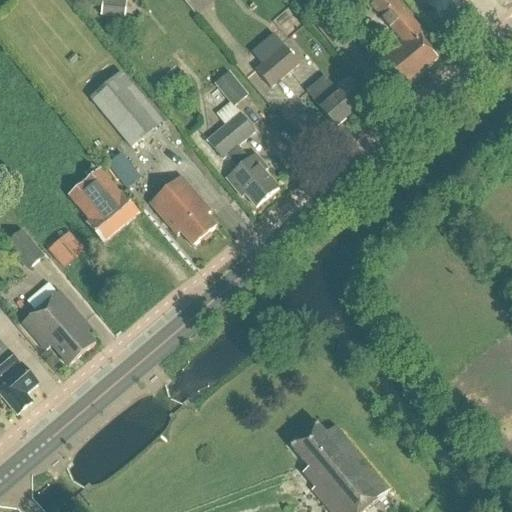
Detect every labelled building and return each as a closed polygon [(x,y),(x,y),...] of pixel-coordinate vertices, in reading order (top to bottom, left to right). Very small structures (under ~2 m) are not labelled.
[(375,67),(399,95),(438,62),(422,43),(427,39),(393,0),(382,0),(372,9),(402,44),(375,67)] [(102,2),(101,19),(124,21),(126,4),(102,2)] [(283,48),(254,72),(270,90),(299,66),(283,48)] [(230,76),(216,88),(235,110),(249,98),(230,76)] [(91,103),(131,150),(162,125),(122,77),(91,103)] [(321,113),(337,131),(364,108),(348,90),(340,97),(325,80),(307,95),(314,103),(313,103),(316,106),(322,112),(321,113)] [(245,197),(256,211),(279,191),(264,174),(267,172),(256,158),(251,162),(241,150),(258,135),(242,116),(209,143),(225,162),(229,159),(240,171),(227,182),(242,200),(245,197)] [(141,180),(122,156),(108,168),(127,192),(141,180)] [(86,227),(104,248),(140,217),(132,208),(131,206),(130,206),(122,197),(121,198),(100,173),(68,200),(90,225),(86,227)] [(181,235),(193,251),(217,230),(207,218),(211,215),(182,181),(150,207),(177,239),(181,235)] [(23,230),(7,244),(29,271),(46,257),(23,230)] [(70,235),(48,252),(62,270),(84,252),(70,235)] [(52,350),(69,370),(96,347),(82,331),(87,327),(60,296),(23,327),(46,355),(52,350)] [(0,398),(17,418),(33,405),(26,398),(38,389),(21,368),(19,369),(0,345),(0,398)] [(318,428),(292,451),(309,471),(303,477),(315,491),(312,493),(327,511),(367,511),(390,494),(335,429),(334,429),(334,430),(326,437),(318,428)]
